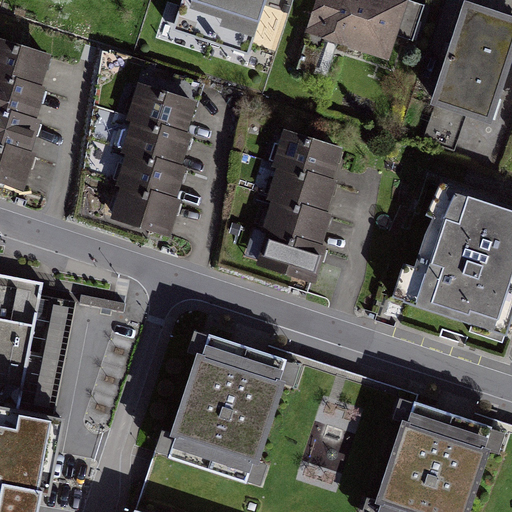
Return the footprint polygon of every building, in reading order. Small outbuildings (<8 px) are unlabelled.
[(269,0),(174,0),(165,27),(250,56),(269,0)] [(315,0),(305,34),(390,60),(398,35),(413,40),(423,6),(404,0),(315,0)] [(511,56),(511,18),(464,5),(434,108),(492,125),(511,56)] [(0,42),(0,78),(40,86),(44,68),(47,51),(0,42)] [(0,78),(0,114),(34,120),(37,104),(40,86),(0,78)] [(134,87),(127,121),(187,132),(190,114),(193,98),(134,87)] [(0,114),(0,149),(28,155),(31,138),(34,120),(0,114)] [(127,121),(121,156),(181,167),(184,147),(187,132),(127,121)] [(281,135),(274,168),(334,181),(338,163),(341,148),(281,135)] [(0,149),(0,185),(22,189),(26,164),(28,155),(0,149)] [(121,156),(115,190),(175,201),(179,176),(181,167),(121,156)] [(274,168),(267,200),(327,214),(332,189),(334,181),(274,168)] [(511,308),(511,212),(437,187),(398,300),(503,335),(511,308)] [(115,190),(109,225),(168,235),(174,206),(175,201),(115,190)] [(267,200),(260,233),(320,246),(326,218),(327,214),(267,200)] [(260,233),(253,266),(313,279),(319,250),(320,246),(260,233)] [(0,279),(0,511),(35,511),(39,492),(1,484),(40,287),(0,279)] [(248,347),(198,330),(158,448),(256,482),(296,363),(248,347)] [(454,416),(399,398),(361,511),(473,511),(500,431),(454,416)]
